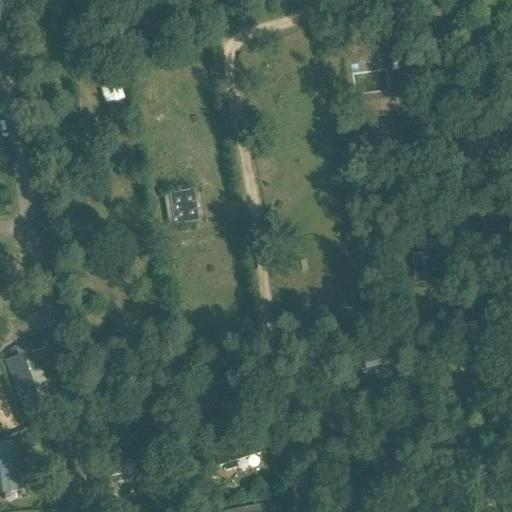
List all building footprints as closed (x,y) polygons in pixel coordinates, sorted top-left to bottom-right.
[(137,13),(117,17),(121,36),(151,29),(146,6),(136,8),(137,13)] [(432,99),(432,64),(415,64),(415,99),(432,99)] [(107,117),(127,116),(127,92),(106,92),(107,117)] [(110,162),(109,175),(128,177),(129,165),(110,162)] [(134,185),(115,186),(115,198),(135,197),(134,185)] [(193,190),(169,194),(174,224),(198,221),(193,190)] [(423,255),(413,256),(416,280),(447,276),(444,257),(424,260),(423,255)] [(495,338),(454,357),(461,372),(502,353),(495,338)] [(404,349),(363,359),(367,373),(392,366),(400,364),(408,362),(407,360),(404,350),(404,349)] [(22,356),(4,362),(21,410),(39,403),(22,356)] [(197,395),(177,397),(179,417),(209,413),(207,389),(197,390),(197,395)] [(104,420),(92,422),(97,454),(110,452),(104,420)] [(256,441),(213,454),(218,468),(225,466),(236,463),(260,455),(256,441)] [(11,444),(0,444),(0,493),(17,492),(11,444)] [(139,460),(106,463),(107,477),(127,475),(135,474),(141,474),(139,460)] [(353,466),(343,467),(345,491),(376,488),(374,469),(353,471),(353,466)] [(511,511),(511,497),(502,499),(504,511),(511,511)]
